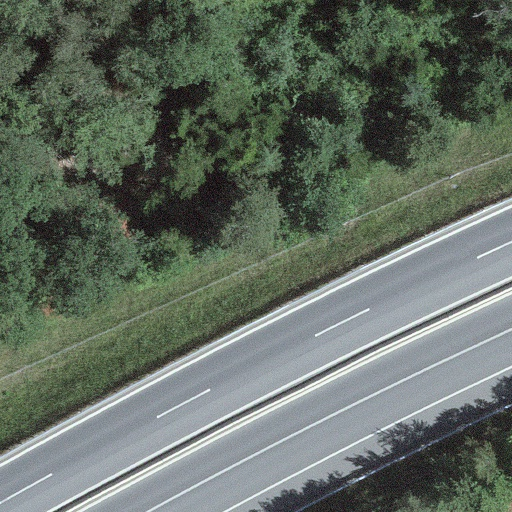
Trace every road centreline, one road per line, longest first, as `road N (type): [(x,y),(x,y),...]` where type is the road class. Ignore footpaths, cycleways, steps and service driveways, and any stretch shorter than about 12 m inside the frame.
road 1 (trunk): [(511,242),(0,503)]
road 2 (trunk): [(149,511),(511,330)]
